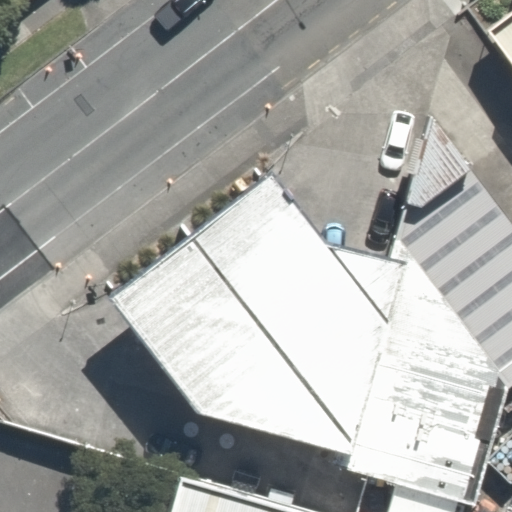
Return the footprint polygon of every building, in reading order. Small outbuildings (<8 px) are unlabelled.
[(511,8),(486,28),(511,62),(511,8)] [(413,172),(400,220),(474,168),(430,111),(422,137),(415,135),(405,169),(413,172)] [(396,234),(509,385),(511,382),(511,218),(474,168),(400,220),(396,234)] [(196,410),(334,447),(390,255),(325,238),(271,169),(110,296),(196,410)] [(509,385),(396,234),(390,255),(334,447),(330,462),(396,482),(457,500),(473,505),(509,385)] [(168,511),(305,511),(180,474),(168,511)] [(453,511),(457,500),(396,482),(387,511),(453,511)]
